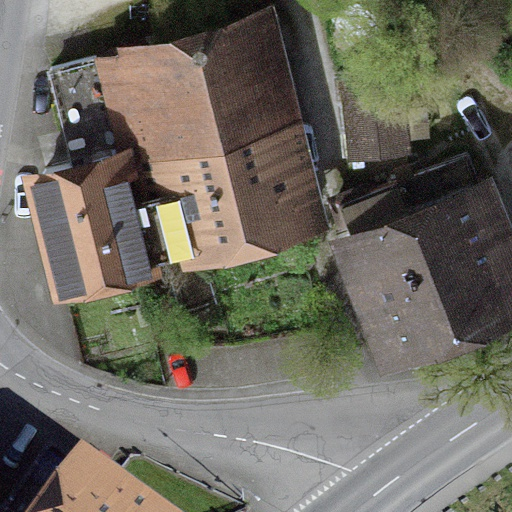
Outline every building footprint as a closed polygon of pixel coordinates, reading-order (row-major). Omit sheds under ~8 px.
[(95,54),(113,119),(120,148),(121,148),(147,252),(295,216),(245,16),(95,54)] [(113,119),(95,54),(51,65),(49,69),(64,131),(113,119)] [(407,150),(397,63),(342,70),(352,156),(407,150)] [(388,341),(511,293),(511,264),(480,182),(490,178),(478,147),(340,200),(356,243),(352,245),(388,341)] [(121,148),(120,148),(45,166),(37,179),(62,279),(148,257),(147,252),(121,148)] [(144,511),(52,448),(5,511),(144,511)]
